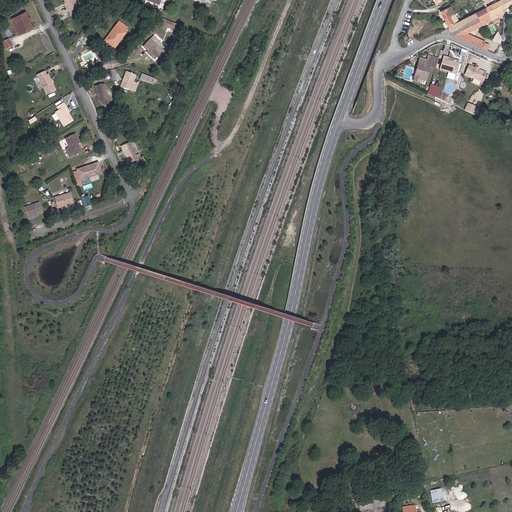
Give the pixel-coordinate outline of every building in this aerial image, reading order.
[(78,12),(70,0),(65,0),(73,14),(78,12)] [(77,0),(70,0),(78,12),(79,11),(77,6),(80,5),(77,0)] [(511,0),(499,0),(495,2),(499,10),(511,2),(511,0)] [(487,16),(489,18),(498,14),(497,12),(499,11),(499,10),(495,2),(483,7),(487,16)] [(477,21),(487,16),(483,7),(473,12),(477,21)] [(450,35),(451,34),(462,29),(465,27),(477,21),(473,12),(458,20),(455,13),(451,15),(447,8),(439,12),(446,26),(450,35)] [(24,13),(13,18),(20,34),(32,28),(24,13)] [(158,20),(173,26),(176,21),(163,16),(158,20)] [(119,21),(104,41),(114,49),(126,33),(124,31),(127,27),(119,21)] [(451,34),(462,39),(465,31),(462,29),(451,34)] [(462,39),(480,47),(487,43),(485,42),(465,31),(462,39)] [(152,53),(151,54),(154,57),(162,49),(149,37),(143,44),(147,48),(152,53)] [(8,40),(1,43),(4,50),(11,46),(8,40)] [(425,59),(422,59),(417,77),(420,78),(424,79),(427,66),(433,68),(436,58),(426,55),(425,59)] [(447,58),(443,57),(440,70),(456,74),(458,63),(447,60),(447,58)] [(417,77),(422,59),(420,58),(418,64),(416,63),(413,76),(417,77)] [(486,74),(468,66),(464,76),(483,83),(486,74)] [(44,69),(36,73),(46,94),(56,89),(48,73),(46,73),(44,69)] [(136,73),(126,70),(121,85),(131,88),(136,73)] [(155,75),(142,71),(140,76),(154,81),(155,75)] [(105,82),(95,86),(100,100),(107,106),(114,99),(109,94),(105,82)] [(73,119),(69,112),(65,105),(67,104),(65,101),(58,105),(60,108),(56,111),(65,124),(73,119)] [(474,112),(476,106),(468,103),(465,109),(474,112)] [(74,152),(82,148),(79,140),(80,140),(77,133),(67,138),(70,145),(67,146),(72,157),(75,155),(74,152)] [(133,140),(124,144),(133,162),(142,157),(133,140)] [(100,160),(79,168),(83,179),(93,175),(92,172),(99,169),(100,172),(104,171),(100,160)] [(73,191),(58,196),(61,206),(76,201),(73,191)] [(84,206),(91,204),(88,195),(81,197),(84,206)] [(34,214),(39,212),(45,210),(41,200),(26,207),(30,218),(34,216),(34,214)] [(431,489),(432,502),(443,501),(443,488),(431,489)] [(431,496),(425,497),(428,510),(434,509),(431,496)]
